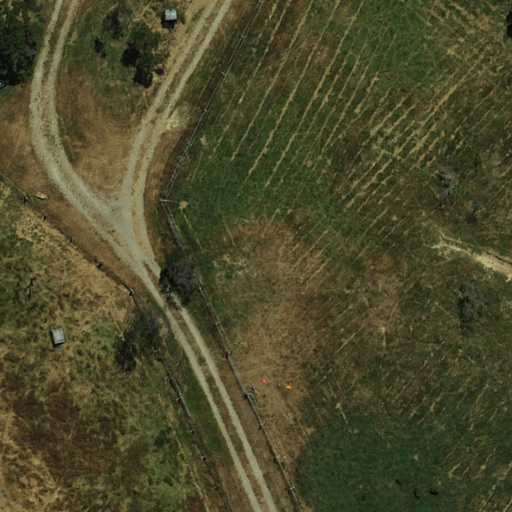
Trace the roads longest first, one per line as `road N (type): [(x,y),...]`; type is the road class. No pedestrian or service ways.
road 1 (track): [(266,511),(201,336),(116,226),(49,162),(51,58),(82,0)]
road 2 (track): [(211,0),(140,153)]
